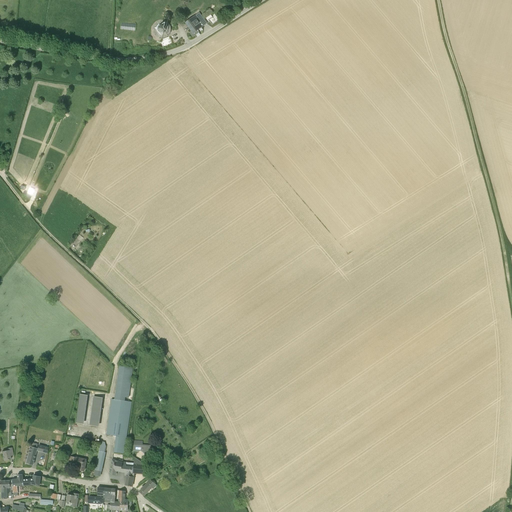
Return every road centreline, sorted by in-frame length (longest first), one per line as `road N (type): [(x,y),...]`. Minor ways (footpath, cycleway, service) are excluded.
road 1 (track): [(214,432),(158,339),(39,224),(0,172)]
road 2 (track): [(511,302),(438,0)]
road 3 (unclassified): [(0,40),(102,59),(149,58),(189,45),(261,0)]
road 4 (residential): [(134,491),(0,471)]
